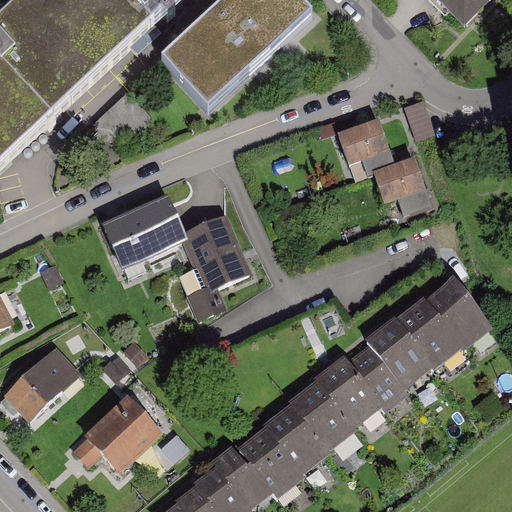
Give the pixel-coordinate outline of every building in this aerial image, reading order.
[(0,0),(0,16),(17,0),(0,0)] [(197,0),(17,0),(0,16),(0,185),(3,189),(172,35),(166,29),(197,0)] [(315,16),(300,0),(232,0),(164,63),(210,113),(315,16)] [(505,1),(504,0),(434,0),(472,35),(505,1)] [(427,107),(407,113),(418,146),(437,140),(427,107)] [(385,126),(346,138),(357,172),(396,159),(385,126)] [(422,164),(381,179),(392,211),(404,207),(409,223),(439,213),(422,164)] [(173,203),(106,232),(122,271),(189,243),(188,239),(173,203)] [(225,224),(188,239),(189,243),(209,288),(212,294),(250,279),(225,224)] [(56,266),(41,273),(49,292),(64,285),(56,266)] [(501,338),(462,285),(265,429),(269,434),(243,453),(239,448),(214,467),(218,471),(200,485),(204,491),(186,505),(188,508),(183,511),(267,511),(280,503),(285,509),(501,338)] [(212,294),(209,288),(186,298),(199,325),(221,315),(212,294)] [(3,296),(0,297),(0,339),(19,331),(3,296)] [(134,343),(123,353),(138,369),(149,359),(134,343)] [(81,374),(56,349),(5,399),(30,424),(81,374)] [(119,357),(103,370),(116,385),(131,372),(119,357)] [(164,435),(128,395),(84,435),(89,440),(74,453),(81,461),(88,468),(104,454),(121,473),(164,435)] [(177,436),(160,451),(174,466),(191,451),(177,436)]
